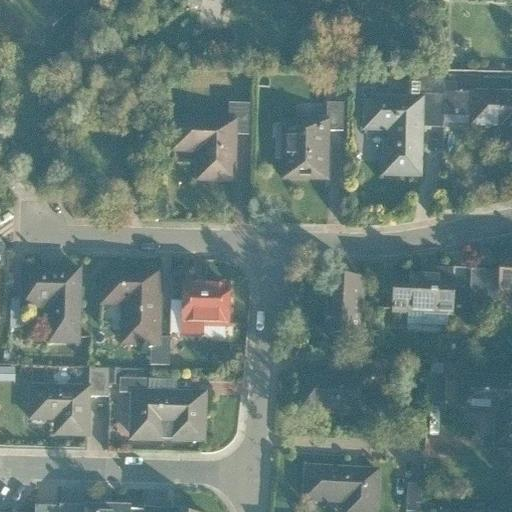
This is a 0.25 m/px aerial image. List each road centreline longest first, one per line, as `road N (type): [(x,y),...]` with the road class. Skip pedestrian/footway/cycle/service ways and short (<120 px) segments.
road 1 (residential): [(250,475),(2,471)]
road 2 (residential): [(511,221),(374,247),(274,249)]
road 3 (residential): [(274,249),(36,235)]
road 4 (residential): [(250,475),(274,249)]
